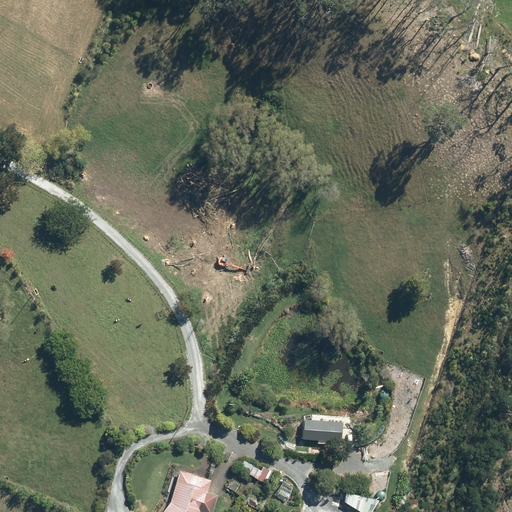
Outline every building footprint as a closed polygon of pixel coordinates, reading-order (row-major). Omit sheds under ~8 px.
[(251,471),(248,476),(256,480),(257,478),(266,482),(271,473),(261,467),(259,471),(252,467),(253,466),(243,461),(240,465),(251,471)] [(206,490),(209,478),(178,469),(169,500),(160,511),(199,511),(200,511),(210,511),(216,493),(206,490)] [(232,482),(228,489),(234,493),(238,485),(232,482)] [(250,484),(245,492),(261,503),(266,495),(250,484)] [(279,488),(275,496),(285,501),(289,494),(279,488)] [(260,511),(263,507),(250,499),(246,505),(257,511),(260,511)]
